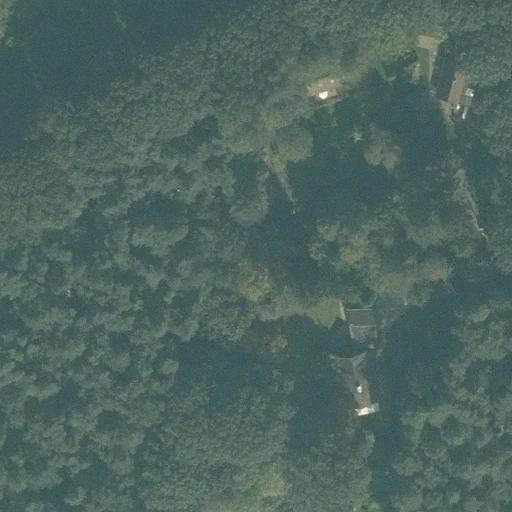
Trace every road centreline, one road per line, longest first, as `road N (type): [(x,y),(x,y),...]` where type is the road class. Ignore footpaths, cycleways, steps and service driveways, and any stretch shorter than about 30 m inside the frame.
road 1 (track): [(134,511),(192,332),(234,29)]
road 2 (track): [(0,180),(234,29)]
road 3 (track): [(325,0),(234,29),(218,0)]
